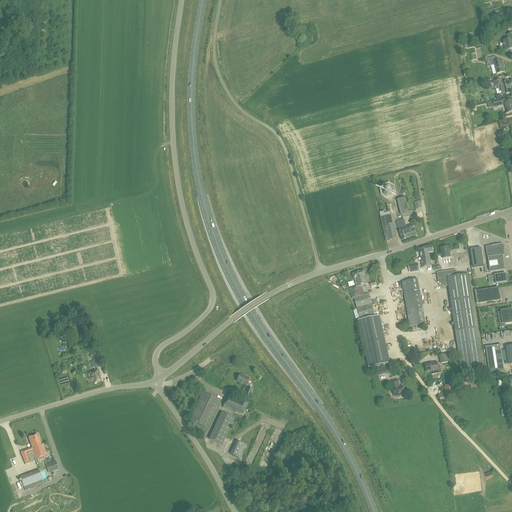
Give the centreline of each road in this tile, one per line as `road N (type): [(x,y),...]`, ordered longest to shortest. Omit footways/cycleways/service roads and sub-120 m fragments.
road 1 (primary): [(373,511),(346,450),(254,318),(216,242),(198,180),(191,110),(202,0)]
road 2 (unclassified): [(159,378),(158,348),(212,302),(174,151),(171,73),(181,0)]
road 3 (unclassified): [(317,261),(285,148),(242,110),(219,75),(220,0)]
road 4 (unclassified): [(159,378),(256,302),(305,277)]
road 5 (unclassified): [(0,422),(159,378)]
road 6 (track): [(511,484),(408,364)]
road 7 (unclassified): [(235,511),(159,378)]
road 8 (residential): [(380,254),(508,212)]
